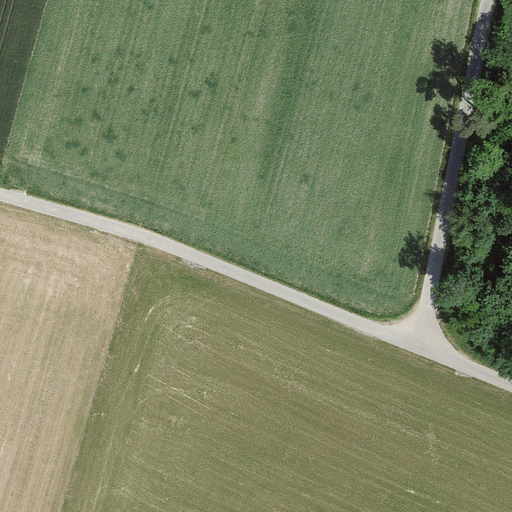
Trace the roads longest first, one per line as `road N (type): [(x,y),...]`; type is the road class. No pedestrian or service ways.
road 1 (track): [(511,380),(153,238),(0,194)]
road 2 (track): [(492,0),(426,344)]
